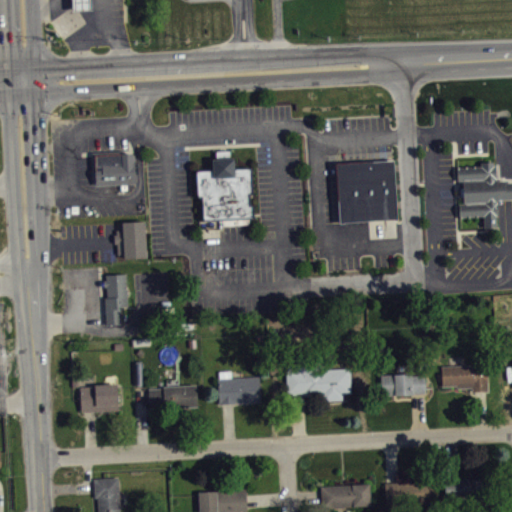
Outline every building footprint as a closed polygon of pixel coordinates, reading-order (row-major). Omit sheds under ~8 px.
[(70,0),(71,10),(92,9),(91,0),(70,0)] [(94,152),(95,185),(136,185),(136,152),(94,152)] [(195,170),(213,169),(212,160),(233,158),(234,168),(251,167),(254,217),(202,220),(200,196),(196,197),(195,170)] [(335,164),(338,223),(398,220),(394,161),(335,164)] [(493,161),(493,165),(495,165),(496,180),(504,180),(504,182),(511,182),(511,198),(496,199),(497,215),(495,215),(496,226),(483,226),(483,215),(459,217),(458,204),(464,203),(462,180),(457,181),(456,167),(480,166),(480,162),(493,161)] [(144,221),(145,257),(123,257),(123,253),(117,253),(117,242),(114,242),(113,234),(116,234),(116,229),(122,229),(121,221),(144,221)] [(125,273),(127,305),(119,306),(120,324),(105,324),(104,297),(106,297),(106,286),(103,286),(103,280),(106,280),(106,274),(125,273)] [(287,394),(286,367),(328,364),(328,369),(349,367),(351,393),(342,393),(342,399),(322,400),(322,394),(287,394)] [(440,366),(442,385),(457,384),(457,387),(471,386),(472,390),(488,390),(486,364),(440,366)] [(218,370),(219,378),(217,378),(218,403),(260,401),(258,375),(231,377),(231,370),(218,370)] [(380,374),(381,394),(411,393),(411,392),(424,392),(424,374),(411,375),(411,373),(380,374)] [(79,385),(80,411),(118,410),(117,384),(79,385)] [(195,384),(195,406),(153,410),(152,407),(149,407),(148,388),(162,387),(162,386),(195,384)] [(444,479),(445,498),(488,497),(488,476),(444,479)] [(117,477),(118,511),(97,511),(97,497),(94,498),(93,478),(117,477)] [(384,482),(385,505),(430,503),(429,480),(384,482)] [(320,485),(321,508),(371,505),(369,483),(320,485)] [(198,491),(199,511),(247,511),(245,487),(215,490),(198,491)]
